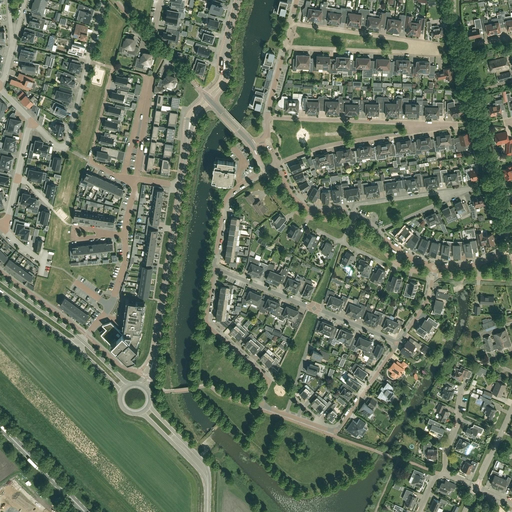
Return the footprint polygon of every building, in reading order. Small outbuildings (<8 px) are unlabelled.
[(223,7),(222,7),(223,3),(213,0),(212,0),(212,3),(209,2),(209,3),(208,6),(207,7),(213,8),(212,11),(214,12),(213,12),(214,12),(213,13),(217,14),(217,13),(221,15),(223,7)] [(314,21),(316,9),(316,7),(310,7),(310,1),(307,0),(304,9),(309,10),(308,19),(310,19),(310,20),(314,21)] [(287,2),(280,1),(278,7),(279,7),(278,12),(280,13),(285,14),(286,8),(285,8),(287,2)] [(321,14),(325,15),(326,7),(326,4),(321,3),(320,6),(320,9),(319,9),(316,9),(314,21),(318,21),(318,20),(320,21),(321,14)] [(77,10),(80,11),(78,19),(90,22),(90,20),(91,20),(94,9),(79,4),(77,10)] [(42,17),(44,8),(33,5),(32,10),(33,10),(32,12),(35,12),(35,16),(42,17)] [(180,19),(182,13),(183,13),(184,9),(175,7),(174,11),(168,10),(167,10),(166,14),(167,14),(167,16),(180,19)] [(334,23),(335,13),(333,13),(332,11),(333,8),(326,7),(325,15),(324,17),(325,17),(325,15),(328,16),(327,22),(329,22),(329,23),(330,23),(332,23),(332,22),(334,23)] [(354,26),(355,13),(351,12),(352,9),(346,8),(346,11),(345,18),(348,18),(347,25),(348,25),(348,26),(351,26),(351,25),(354,26)] [(364,20),(366,9),(360,8),(359,10),(358,12),(356,12),(355,13),(354,26),(356,26),(356,27),(359,27),(359,26),(360,26),(361,20),(362,20),(364,20)] [(375,15),(376,14),(369,13),(370,11),(369,10),(366,9),(364,20),(367,20),(368,21),(367,27),(368,28),(367,29),(371,29),(371,28),(373,28),(375,15)] [(345,18),(346,11),(341,10),(340,11),(339,12),(335,12),(335,13),(334,23),(335,23),(336,24),(337,24),(338,24),(339,23),(340,24),(341,18),(344,18),(344,20),(345,18)] [(384,23),(386,13),(379,12),(378,15),(375,15),(373,28),(375,29),(375,30),(379,30),(379,29),(380,29),(381,23),(382,22),(384,23)] [(393,31),(395,19),(391,19),(391,17),(390,16),(391,12),(386,12),(386,13),(384,23),(387,24),(387,25),(387,30),(388,31),(390,32),(390,31),(393,31)] [(511,29),(511,20),(508,20),(508,16),(505,17),(504,13),(500,14),(502,20),(505,20),(507,31),(511,31),(511,29)] [(216,29),(218,22),(214,20),(215,16),(207,14),(206,18),(207,18),(205,25),(209,26),(209,28),(213,29),(213,28),(216,29)] [(404,25),(406,16),(406,15),(402,14),(402,17),(399,17),(399,20),(395,19),(393,31),(396,32),(396,33),(398,33),(399,32),(400,32),(401,24),(404,25)] [(501,33),(500,28),(498,21),(502,20),(500,14),(497,15),(498,18),(491,19),(492,23),(494,33),(496,32),(496,34),(501,33)] [(35,27),(43,30),(46,20),(30,15),(29,19),(30,20),(29,25),(35,27)] [(179,19),(180,19),(167,16),(165,22),(169,23),(169,24),(171,25),(170,28),(177,30),(179,19)] [(413,34),(415,20),(412,20),(413,17),(406,16),(404,25),(404,26),(407,26),(407,27),(406,33),(407,33),(407,34),(410,35),(411,34),(413,34)] [(425,21),(425,18),(418,17),(418,21),(415,20),(413,34),(415,34),(415,35),(418,36),(418,35),(419,35),(420,29),(421,28),(424,29),(425,21)] [(494,33),(492,23),(488,24),(487,19),(485,20),(485,17),(481,18),(483,31),(487,30),(488,35),(492,35),(492,33),(494,33)] [(431,29),(430,26),(431,26),(430,20),(427,21),(428,26),(427,26),(428,32),(431,32),(432,38),(444,36),(442,27),(438,27),(438,25),(434,26),(434,28),(431,29)] [(472,30),(468,30),(470,38),(480,36),(479,28),(482,28),(480,21),(477,21),(478,26),(472,27),(472,30)] [(74,27),(72,36),(83,39),(84,38),(87,39),(88,34),(87,34),(89,27),(78,24),(77,28),(74,27)] [(41,32),(29,28),(28,32),(25,31),(24,36),(23,36),(22,39),(26,41),(26,40),(30,41),(29,42),(33,42),(34,39),(35,34),(40,35),(41,32)] [(213,42),(215,37),(214,37),(214,36),(208,34),(209,31),(201,28),(200,33),(202,34),(201,39),(212,43),(212,41),(213,42)] [(178,38),(180,31),(172,30),(171,34),(164,32),(163,38),(165,39),(165,40),(174,42),(175,38),(178,38)] [(47,47),(52,49),(53,45),(55,37),(51,35),(47,47)] [(127,53),(136,55),(138,47),(135,46),(135,44),(133,43),(134,40),(127,38),(126,41),(124,41),(123,46),(128,48),(127,53)] [(86,47),(81,46),(82,42),(75,41),(74,44),(73,43),(71,49),(77,51),(76,54),(84,56),(85,50),(85,49),(86,47)] [(208,57),(210,50),(204,48),(205,45),(196,42),(195,46),(198,47),(196,53),(208,57)] [(24,50),(21,49),(19,56),(23,57),(22,60),(30,62),(31,58),(33,58),(34,52),(28,51),(29,48),(25,47),(24,50)] [(265,57),(263,63),(270,65),(272,59),(273,60),(274,54),(270,53),(267,52),(266,57),(265,57)] [(135,67),(143,69),(145,63),(151,64),(152,59),(150,58),(151,55),(144,53),(143,57),(141,56),(140,59),(137,58),(135,67)] [(303,69),(303,55),(301,55),(300,54),(298,54),(297,55),(296,64),(293,64),(292,71),(296,71),(296,69),(303,69)] [(305,55),(303,55),(303,69),(309,69),(309,71),(312,72),(312,70),(313,63),(309,63),(310,55),(309,55),(309,54),(306,54),(305,55)] [(323,68),(323,56),(322,56),(322,55),(317,55),(317,56),(316,64),(313,63),(312,70),(319,71),(319,68),(323,68)] [(332,73),(333,64),(330,63),(329,63),(330,56),(329,56),(329,55),(325,55),(325,56),(323,56),(323,68),(322,70),(327,70),(326,71),(329,72),(330,73),(332,73)] [(337,57),(336,61),(333,61),(333,64),(332,73),(338,73),(338,71),(343,71),(343,57),(341,57),(340,56),(338,56),(337,57)] [(353,70),(353,65),(350,64),(349,64),(350,57),(349,57),(349,56),(346,56),(345,57),(343,57),(343,71),(347,71),(347,74),(348,75),(352,76),(353,70)] [(499,82),(511,79),(510,72),(500,75),(499,71),(509,68),(506,57),(489,61),(492,73),(496,71),(499,82)] [(203,74),(206,64),(201,62),(202,59),(197,58),(195,64),(198,65),(195,72),(197,72),(197,73),(200,74),(200,73),(203,74)] [(362,68),(363,58),(357,58),(356,64),(353,64),(353,65),(353,70),(356,71),(356,67),(362,68)] [(370,58),(363,58),(362,68),(362,70),(366,70),(366,73),(372,73),(373,66),(369,66),(370,58)] [(383,69),(383,59),(380,59),(381,58),(377,58),(377,59),(376,64),(375,65),(373,64),(373,66),(372,73),(378,74),(379,71),(383,71),(383,69)] [(69,69),(72,70),(71,71),(75,72),(76,71),(78,72),(79,68),(80,68),(81,65),(78,64),(79,61),(72,59),(71,62),(71,63),(67,62),(66,64),(66,65),(66,68),(69,69)] [(392,74),(393,66),(389,66),(390,59),(385,59),(383,59),(383,69),(385,69),(389,69),(389,73),(391,73),(391,74),(392,74)] [(402,72),(403,60),(402,60),(402,59),(398,59),(398,60),(397,60),(396,65),(396,66),(393,65),(393,66),(392,74),(397,74),(398,74),(398,72),(402,72)] [(412,77),(413,68),(409,68),(410,60),(403,60),(402,72),(402,74),(406,74),(406,76),(410,76),(410,77),(412,77)] [(422,74),(423,61),(422,61),(420,61),(419,61),(418,61),(417,62),(416,64),(413,64),(413,68),(412,77),(412,76),(418,77),(419,74),(422,74)] [(429,62),(428,62),(427,61),(426,61),(424,61),(423,61),(422,74),(429,74),(428,78),(434,78),(435,69),(431,69),(430,67),(429,67),(429,62)] [(22,71),(35,73),(35,69),(39,69),(39,64),(30,63),(29,66),(22,64),(21,69),(22,69),(22,71)] [(451,67),(448,68),(444,69),(445,72),(443,72),(436,73),(437,80),(446,78),(446,80),(448,80),(451,79),(451,78),(454,77),(451,67)] [(70,74),(64,72),(63,73),(58,71),(56,74),(60,76),(59,77),(62,78),(60,83),(65,84),(65,86),(72,87),(73,86),(74,86),(75,82),(71,81),(71,78),(69,78),(70,74)] [(32,82),(33,79),(19,74),(18,78),(23,80),(22,83),(16,80),(14,84),(28,90),(29,87),(31,88),(31,86),(32,87),(33,83),(32,83),(33,82),(32,82)] [(175,78),(168,75),(167,78),(165,78),(164,80),(160,79),(158,85),(161,87),(163,83),(174,87),(176,82),(174,81),(175,78)] [(116,79),(115,79),(114,82),(115,83),(123,85),(122,89),(129,91),(131,84),(127,83),(128,79),(127,79),(127,78),(124,77),(124,78),(117,76),(116,79)] [(71,94),(72,91),(60,88),(60,91),(57,90),(56,97),(65,99),(64,103),(68,104),(69,101),(70,101),(72,94),(71,94)] [(111,98),(111,99),(119,101),(118,102),(122,103),(122,102),(123,102),(124,98),(127,99),(127,96),(134,98),(135,93),(121,90),(120,94),(113,92),(112,94),(111,94),(111,98)] [(261,103),(263,93),(256,91),(253,102),(254,102),(253,107),(255,108),(260,109),(261,103)] [(29,107),(32,104),(37,105),(38,100),(34,96),(30,99),(23,92),(18,97),(26,105),(26,104),(29,107)] [(158,93),(154,120),(160,121),(164,94),(158,93)] [(302,104),(303,96),(303,94),(299,93),(299,97),(292,97),(292,100),(292,112),(295,112),(295,111),(298,111),(299,103),(302,104)] [(402,109),(402,99),(402,98),(402,95),(397,95),(396,96),(396,98),(395,98),(395,102),(395,104),(392,103),(392,115),(395,115),(395,116),(397,116),(398,116),(399,109),(402,109)] [(172,96),(170,111),(176,112),(177,106),(179,106),(180,97),(172,96)] [(292,112),(292,100),(287,100),(287,97),(287,96),(282,96),(281,100),(280,100),(279,101),(279,102),(279,103),(279,104),(279,105),(280,105),(280,106),(281,106),(282,106),(282,107),(285,107),(285,111),(288,111),(288,112),(292,112)] [(312,112),(312,98),(308,98),(308,96),(303,96),(302,104),(302,105),(305,105),(306,106),(305,112),(306,112),(307,113),(309,113),(309,112),(312,112)] [(322,106),(323,96),(319,96),(317,99),(312,98),(312,112),(314,113),(315,113),(317,113),(318,113),(319,107),(320,106),(322,106)] [(332,113),(332,101),(329,101),(329,99),(328,98),(326,98),(326,96),(323,96),(322,106),(325,106),(326,107),(325,113),(326,113),(326,114),(330,114),(330,113),(332,113)] [(342,107),(342,100),(343,96),(339,96),(339,98),(337,98),(336,100),(335,101),(332,101),(332,113),(334,113),(334,114),(337,114),(337,113),(338,113),(339,107),(340,107),(340,106),(342,107)] [(432,117),(432,105),(429,105),(427,103),(427,101),(423,100),(423,99),(424,99),(424,96),(423,96),(423,97),(422,109),(422,110),(425,110),(426,111),(425,116),(426,116),(427,118),(429,118),(430,117),(432,117)] [(382,107),(383,97),(378,97),(376,98),(376,103),(372,103),(372,116),(376,116),(376,115),(378,115),(379,107),(382,107)] [(392,115),(392,103),(389,103),(389,101),(388,100),(388,99),(387,97),(383,97),(382,107),(382,108),(385,108),(386,109),(385,115),(386,115),(386,116),(389,116),(389,115),(392,115)] [(422,109),(423,97),(417,97),(417,100),(416,103),(416,104),(412,104),(412,117),(416,117),(416,116),(419,116),(419,109),(422,109)] [(412,117),(412,104),(408,104),(408,101),(408,98),(404,98),(402,99),(402,109),(405,109),(405,116),(408,116),(407,117),(412,117)] [(359,106),(362,106),(362,99),(356,99),(356,102),(355,102),(355,104),(352,104),(352,115),(356,115),(356,114),(358,114),(359,106)] [(372,116),(372,103),(368,103),(369,100),(362,99),(362,106),(366,107),(365,114),(368,114),(368,115),(372,116)] [(493,106),(489,107),(491,116),(501,113),(501,114),(500,106),(503,106),(502,99),(495,100),(495,102),(493,103),(493,105),(493,106)] [(352,115),(352,104),(349,104),(350,100),(342,100),(342,107),(346,107),(345,114),(348,114),(348,115),(352,115)] [(56,106),(54,111),(58,113),(57,116),(61,117),(62,115),(64,116),(67,110),(63,109),(65,106),(56,101),(54,105),(56,106)] [(454,101),(448,103),(447,103),(447,111),(448,111),(451,111),(452,117),(463,115),(463,114),(463,113),(464,113),(463,110),(462,110),(461,105),(455,106),(454,101)] [(436,105),(432,105),(432,117),(434,117),(435,118),(437,118),(438,117),(439,112),(440,111),(440,110),(443,110),(443,102),(436,102),(436,105)] [(115,115),(115,116),(118,116),(119,116),(120,112),(124,113),(125,106),(117,104),(117,108),(109,106),(107,113),(115,115)] [(178,112),(176,112),(170,111),(168,127),(159,126),(154,125),(173,128),(174,122),(176,122),(178,112)] [(8,118),(7,124),(20,127),(21,127),(22,122),(21,122),(21,121),(14,119),(15,116),(10,115),(9,118),(8,118)] [(105,124),(104,124),(103,127),(104,127),(112,130),(115,131),(115,130),(116,131),(117,126),(119,127),(121,121),(114,119),(113,122),(106,120),(105,124)] [(59,136),(59,135),(62,135),(63,132),(65,127),(64,127),(64,126),(62,125),(63,122),(57,121),(56,126),(54,126),(52,131),(55,131),(54,133),(56,134),(56,135),(59,136)] [(19,132),(21,127),(20,127),(7,124),(6,130),(4,130),(4,133),(10,134),(11,131),(19,133),(19,132)] [(175,128),(173,128),(154,125),(152,136),(157,137),(159,128),(160,129),(164,130),(164,129),(167,129),(165,143),(171,144),(172,138),(174,138),(175,128)] [(507,132),(495,135),(496,140),(495,140),(495,141),(496,143),(497,143),(497,144),(507,142),(506,150),(507,150),(507,155),(511,155),(511,141),(511,138),(508,138),(507,132)] [(10,138),(10,134),(4,133),(3,136),(7,137),(5,142),(3,142),(16,145),(17,140),(16,140),(16,139),(10,138)] [(116,139),(117,135),(110,133),(109,137),(101,136),(101,139),(100,139),(100,140),(100,143),(112,146),(114,139),(116,139)] [(459,142),(456,143),(458,151),(465,149),(464,144),(470,143),(469,139),(470,138),(469,135),(468,134),(468,133),(459,135),(460,139),(459,141),(459,142)] [(450,134),(443,135),(445,147),(448,147),(448,150),(455,149),(454,140),(451,140),(450,134)] [(445,147),(443,135),(437,136),(438,142),(437,142),(434,143),(435,144),(436,151),(439,151),(439,150),(445,149),(445,147)] [(428,136),(423,137),(425,150),(429,149),(429,152),(436,151),(435,144),(431,145),(430,137),(428,137),(428,136)] [(425,150),(423,137),(419,138),(419,139),(417,139),(418,146),(415,147),(416,154),(422,153),(421,150),(425,150)] [(416,154),(415,147),(411,147),(410,140),(408,140),(407,139),(404,140),(405,151),(408,151),(409,152),(410,155),(416,154)] [(42,145),(43,142),(43,141),(43,142),(41,141),(38,140),(36,140),(34,147),(31,147),(29,153),(33,154),(34,152),(40,153),(42,145)] [(405,151),(404,140),(400,141),(397,142),(398,149),(395,149),(396,155),(396,157),(402,156),(401,153),(402,152),(405,151)] [(173,144),(171,144),(165,143),(157,141),(151,141),(150,152),(155,153),(156,144),(165,145),(163,159),(169,159),(170,153),(171,154),(173,144)] [(16,146),(16,145),(3,142),(2,148),(0,148),(0,151),(6,153),(7,150),(14,151),(15,150),(15,151),(16,146)] [(388,142),(384,143),(385,153),(388,153),(389,156),(396,155),(395,149),(395,148),(392,149),(391,148),(390,143),(388,143),(388,142)] [(386,158),(385,153),(384,143),(380,143),(380,144),(377,145),(378,152),(375,153),(376,159),(376,160),(386,158)] [(44,145),(42,145),(40,153),(39,155),(46,157),(46,159),(50,160),(51,158),(46,157),(47,153),(49,146),(47,146),(48,145),(44,144),(44,145)] [(100,160),(104,161),(104,160),(106,160),(108,154),(117,157),(119,150),(102,146),(102,147),(101,152),(98,151),(96,158),(101,159),(100,160)] [(366,159),(364,147),(362,147),(361,146),(359,146),(359,148),(358,148),(359,154),(355,155),(356,161),(362,161),(362,159),(366,159)] [(371,146),(364,147),(366,159),(370,158),(370,159),(376,159),(375,153),(372,153),(371,146)] [(356,161),(355,155),(353,156),(353,155),(351,154),(350,149),(347,149),(347,148),(343,149),(345,161),(349,160),(350,161),(350,163),(351,164),(356,163),(356,161)] [(345,161),(343,149),(340,150),(340,151),(337,151),(338,158),(334,159),(336,167),(341,166),(342,165),(342,162),(342,161),(345,161)] [(6,155),(6,153),(0,151),(0,154),(0,160),(12,163),(12,164),(14,158),(13,158),(13,157),(6,155)] [(324,154),(322,155),(325,166),(328,166),(328,167),(330,168),(335,167),(333,158),(331,159),(330,158),(328,153),(327,153),(327,152),(324,153),(324,154)] [(325,166),(322,155),(320,155),(320,154),(317,155),(317,156),(316,157),(317,161),(316,163),(313,163),(313,164),(314,167),(315,170),(322,168),(321,166),(321,165),(325,164),(325,166)] [(60,165),(61,163),(61,162),(61,158),(54,157),(53,163),(50,163),(48,170),(52,170),(52,167),(59,169),(60,165)] [(171,160),(169,159),(163,159),(161,175),(168,176),(168,175),(166,175),(167,169),(169,169),(171,160)] [(11,169),(12,164),(12,163),(0,160),(0,170),(2,171),(3,168),(10,169),(11,169)] [(213,171),(212,178),(216,178),(215,181),(229,183),(230,181),(233,181),(234,174),(236,166),(233,166),(234,162),(218,160),(217,163),(214,163),(213,171)] [(296,164),(290,166),(293,173),(302,169),(301,166),(304,164),(304,163),(303,160),(303,161),(302,160),(296,163),(296,164)] [(505,178),(506,179),(508,179),(508,180),(511,179),(511,178),(511,177),(511,172),(511,165),(507,167),(507,169),(503,169),(505,175),(504,175),(505,178)] [(36,170),(37,169),(27,167),(25,173),(29,174),(28,179),(32,180),(34,181),(36,170)] [(452,184),(451,174),(447,174),(446,169),(440,170),(440,171),(441,178),(445,177),(446,184),(452,184)] [(454,173),(451,174),(452,184),(458,183),(457,176),(461,175),(460,169),(454,170),(454,173)] [(465,170),(467,175),(469,175),(470,175),(471,180),(478,179),(476,172),(477,172),(476,169),(472,170),(473,170),(469,171),(469,169),(465,170)] [(46,173),(36,170),(34,181),(36,181),(37,181),(37,182),(40,182),(41,182),(42,177),(45,177),(46,173)] [(1,182),(7,183),(9,177),(3,176),(4,172),(0,171),(0,182),(0,183),(1,182)] [(441,178),(440,171),(433,172),(434,177),(431,177),(433,187),(437,187),(437,186),(439,186),(438,179),(441,178)] [(82,182),(87,185),(92,174),(87,172),(85,176),(83,175),(80,182),(82,182)] [(302,179),(303,183),(307,181),(307,180),(309,179),(307,174),(304,176),(303,172),(294,175),(295,178),(294,179),(295,181),(296,181),(302,179)] [(421,181),(420,174),(420,173),(415,174),(413,176),(414,178),(411,179),(413,189),(415,189),(415,190),(418,190),(418,189),(419,188),(418,183),(419,182),(422,182),(421,181)] [(433,187),(431,177),(428,177),(427,173),(420,174),(421,181),(425,180),(426,187),(428,187),(428,188),(433,187)] [(87,185),(93,187),(94,185),(97,177),(92,174),(87,185)] [(401,178),(402,185),(402,188),(406,187),(406,190),(407,190),(408,191),(410,191),(411,190),(413,189),(411,179),(411,176),(401,178)] [(99,187),(103,179),(97,177),(94,185),(99,187)] [(53,197),(55,185),(49,184),(50,178),(46,178),(44,188),(47,189),(46,195),(53,197)] [(402,188),(402,185),(401,178),(391,180),(393,192),(394,192),(395,192),(396,192),(397,191),(398,191),(399,190),(399,188),(402,188)] [(99,187),(104,190),(108,181),(103,179),(99,187)] [(360,190),(362,190),(361,180),(357,180),(358,183),(354,184),(355,188),(354,189),(352,189),(353,199),(358,198),(358,197),(360,197),(359,191),(360,191),(360,190)] [(373,195),(372,186),(368,187),(367,183),(361,183),(361,180),(362,190),(366,190),(367,196),(368,196),(370,196),(371,195),(373,195)] [(393,192),(391,180),(381,181),(382,187),(385,186),(386,192),(387,192),(389,192),(390,192),(391,192),(392,192),(393,192)] [(104,190),(109,192),(113,184),(108,181),(104,190)] [(309,183),(307,181),(303,183),(299,185),(300,188),(300,189),(301,191),(302,191),(307,188),(308,189),(311,191),(314,187),(315,185),(314,183),(312,184),(311,182),(309,183)] [(382,187),(381,181),(375,182),(375,186),(372,186),(373,195),(375,195),(376,195),(378,195),(378,194),(379,194),(378,187),(382,187)] [(353,199),(352,189),(349,190),(348,185),(347,186),(347,182),(341,183),(341,184),(343,194),(343,198),(347,197),(347,199),(349,199),(349,200),(353,199)] [(115,194),(118,186),(113,184),(109,192),(115,194)] [(343,194),(341,184),(335,185),(336,189),(332,190),(333,196),(333,201),(336,201),(337,201),(339,201),(340,200),(339,195),(343,194)] [(119,199),(124,188),(118,186),(115,194),(114,196),(119,199)] [(163,196),(164,190),(161,190),(161,187),(153,186),(152,194),(163,196)] [(322,194),(322,190),(322,186),(320,186),(318,190),(314,187),(311,191),(309,196),(311,198),(311,199),(313,200),(314,199),(315,200),(319,194),(322,194)] [(330,196),(333,196),(332,190),(331,190),(322,190),(322,194),(322,201),(329,202),(329,196),(330,196)] [(30,197),(30,194),(27,194),(27,193),(24,192),(24,193),(23,193),(22,196),(20,196),(18,203),(27,205),(28,205),(30,197)] [(250,194),(245,197),(250,204),(255,200),(250,194)] [(483,196),(473,199),(474,205),(469,207),(472,213),(476,211),(475,207),(485,205),(483,196)] [(35,198),(36,197),(33,197),(32,197),(30,197),(28,205),(27,205),(27,208),(38,210),(39,203),(35,202),(36,198),(35,198)] [(253,205),(260,215),(266,210),(260,201),(253,205)] [(461,201),(455,204),(459,213),(461,212),(463,216),(470,213),(470,210),(466,202),(462,204),(461,201)] [(448,207),(442,210),(447,219),(449,218),(450,219),(452,220),(457,217),(455,211),(452,212),(451,212),(448,207)] [(50,212),(48,211),(49,210),(44,209),(44,210),(43,210),(42,215),(38,215),(36,223),(36,225),(40,226),(40,224),(42,225),(43,222),(47,223),(50,212)] [(435,213),(426,217),(426,218),(425,219),(426,223),(428,222),(429,225),(435,222),(436,225),(443,222),(441,217),(438,218),(435,213)] [(286,225),(283,222),(286,218),(283,216),(284,216),(283,215),(282,216),(280,214),(278,216),(273,220),(274,221),(273,222),(277,225),(276,228),(281,232),(286,225)] [(239,224),(240,219),(243,219),(244,216),(238,215),(237,218),(231,217),(230,223),(242,224),(239,224)] [(159,224),(160,218),(150,217),(148,217),(147,225),(155,227),(156,224),(159,224)] [(21,238),(24,225),(25,222),(19,220),(19,219),(15,218),(13,225),(17,226),(16,232),(16,233),(22,234),(21,238)] [(29,232),(33,233),(34,227),(24,225),(21,238),(28,239),(29,234),(29,232)] [(155,229),(155,227),(147,225),(146,234),(157,236),(158,230),(155,229)] [(300,228),(293,225),(291,229),(290,228),(289,231),(289,232),(288,235),(291,237),(291,238),(298,242),(301,236),(297,234),(297,233),(300,228)] [(407,243),(413,233),(415,231),(412,228),(408,230),(405,227),(403,229),(402,228),(396,231),(397,234),(398,234),(397,236),(400,239),(401,238),(402,239),(405,236),(409,239),(407,243)] [(481,232),(477,234),(480,245),(484,244),(484,243),(486,242),(486,246),(494,244),(493,240),(494,240),(493,236),(492,237),(492,234),(482,236),(481,232)] [(315,237),(308,233),(307,237),(306,236),(304,239),(305,239),(304,243),(307,245),(306,246),(309,248),(308,250),(312,253),(316,244),(313,243),(313,242),(315,237)] [(418,249),(423,238),(419,236),(419,237),(418,237),(413,233),(414,233),(413,233),(407,243),(411,246),(411,245),(413,246),(415,242),(420,245),(417,249),(418,249)] [(40,250),(42,240),(36,239),(37,236),(34,235),(32,241),(35,242),(34,249),(40,250)] [(429,254),(433,242),(429,240),(428,241),(423,239),(423,238),(418,249),(422,251),(422,250),(424,251),(426,247),(430,249),(429,254)] [(464,243),(464,245),(466,255),(471,255),(470,253),(472,253),(471,248),(475,248),(474,241),(470,241),(470,242),(470,243),(464,244),(464,243)] [(332,245),(326,242),(325,244),(323,243),(321,247),(323,248),(321,252),(323,252),(323,254),(327,256),(331,258),(334,252),(331,251),(332,249),(331,247),(332,245)] [(441,256),(443,244),(439,243),(438,244),(432,242),(433,242),(429,254),(434,255),(434,254),(436,254),(437,249),(442,251),(441,256)] [(466,255),(464,245),(460,245),(459,242),(453,242),(453,244),(454,257),(458,257),(458,255),(460,255),(460,251),(465,250),(466,255)] [(454,257),(453,244),(449,244),(449,245),(443,244),(441,256),(446,257),(446,255),(448,256),(448,251),(453,252),(453,257),(454,257)] [(79,255),(78,246),(72,247),(72,248),(70,248),(70,258),(74,257),(74,258),(80,257),(79,255)] [(8,256),(4,252),(0,256),(0,262),(1,264),(7,257),(8,256)] [(354,256),(347,252),(345,256),(344,256),(343,256),(342,258),(343,259),(342,263),(347,265),(345,267),(347,268),(346,271),(348,272),(347,275),(351,276),(353,270),(349,268),(350,267),(349,266),(354,256)] [(237,262),(236,262),(237,256),(226,255),(225,260),(231,261),(230,265),(236,266),(237,262)] [(257,266),(257,265),(259,260),(248,256),(248,262),(245,269),(248,270),(248,272),(250,273),(249,273),(253,275),(257,266)] [(9,270),(15,262),(14,263),(10,259),(4,267),(9,270)] [(365,261),(360,260),(357,269),(362,271),(361,275),(368,278),(372,267),(367,265),(368,264),(365,263),(365,261)] [(14,273),(20,265),(15,262),(9,270),(14,273)] [(266,272),(266,271),(268,265),(262,262),(260,267),(257,266),(253,275),(257,277),(258,276),(260,277),(262,270),(266,272)] [(269,263),(268,265),(266,271),(269,272),(266,279),(272,282),(276,273),(273,272),(274,270),(273,269),(275,265),(269,263)] [(18,277),(24,269),(23,270),(19,266),(20,265),(14,273),(18,277)] [(284,279),(286,274),(289,267),(285,266),(284,269),(282,268),(280,272),(279,272),(278,274),(276,273),(272,282),(278,284),(281,277),(284,279)] [(383,270),(379,268),(378,268),(376,273),(374,272),(370,280),(376,283),(378,280),(382,282),(385,276),(384,275),(386,271),(383,270)] [(23,280),(30,271),(29,271),(29,272),(24,269),(18,277),(23,280)] [(34,274),(30,271),(23,280),(28,284),(34,274)] [(291,290),(295,280),(291,278),(292,276),(286,274),(284,279),(283,282),(286,283),(285,287),(285,289),(287,289),(288,289),(291,290)] [(394,276),(392,282),(389,281),(386,289),(390,290),(391,286),(395,288),(394,288),(398,289),(399,289),(400,286),(401,286),(402,283),(400,283),(402,279),(398,277),(397,277),(394,276)] [(301,291),(303,285),(305,281),(300,278),(299,281),(297,281),(295,280),(291,290),(293,291),(293,292),(295,293),(296,292),(297,292),(298,290),(301,291)] [(306,279),(305,281),(303,285),(306,287),(302,295),(303,295),(303,296),(306,297),(306,296),(309,297),(312,291),(314,291),(315,287),(311,285),(312,282),(306,279)] [(418,284),(410,282),(409,288),(406,288),(404,295),(409,297),(410,293),(415,294),(416,291),(417,288),(416,288),(418,284)] [(232,293),(233,288),(233,285),(227,284),(227,287),(221,286),(220,292),(232,293)] [(448,299),(448,298),(449,294),(447,293),(447,289),(438,288),(438,289),(439,289),(438,291),(437,291),(435,295),(437,296),(436,299),(435,299),(434,304),(435,305),(434,309),(434,308),(432,313),(431,313),(437,314),(437,313),(439,313),(441,308),(442,308),(444,302),(446,302),(446,303),(446,298),(448,299)] [(333,308),(337,298),(334,297),(333,296),(335,293),(328,290),(325,298),(328,299),(328,300),(328,301),(327,305),(329,306),(329,307),(333,308)] [(251,304),(252,303),(256,292),(252,291),(252,292),(250,291),(247,297),(243,296),(242,303),(246,305),(247,302),(251,304)] [(260,294),(256,292),(252,303),(252,302),(258,304),(257,308),(260,309),(262,304),(263,303),(259,301),(262,296),(260,295),(260,294)] [(345,306),(345,304),(348,298),(342,296),(341,299),(340,299),(337,298),(333,308),(336,310),(337,309),(339,310),(342,304),(345,306)] [(493,304),(493,297),(481,296),(480,303),(493,304)] [(64,309),(70,301),(66,297),(60,305),(64,309)] [(271,308),(274,301),(272,300),(271,299),(269,298),(269,299),(268,298),(265,306),(262,304),(260,309),(259,311),(265,313),(266,310),(267,311),(268,307),(271,308)] [(351,316),(356,306),(353,304),(352,303),(354,300),(348,298),(345,304),(349,306),(346,313),(348,314),(347,314),(349,315),(351,316)] [(69,312),(75,304),(70,301),(64,309),(69,312)] [(140,333),(141,326),(144,303),(129,301),(125,323),(124,331),(127,332),(125,334),(128,337),(127,338),(122,333),(123,331),(119,330),(111,322),(102,325),(106,329),(101,334),(108,341),(116,349),(117,348),(118,349),(117,350),(122,355),(123,356),(125,357),(128,360),(136,357),(132,353),(138,348),(136,346),(141,333),(140,333)] [(277,302),(274,301),(271,308),(274,310),(272,314),(278,317),(280,312),(281,310),(278,309),(280,303),(279,302),(278,301),(277,302)] [(74,316),(80,307),(75,304),(69,312),(74,316)] [(362,316),(363,313),(366,307),(360,304),(359,307),(356,306),(351,316),(352,316),(353,317),(355,317),(357,318),(359,314),(362,316)] [(289,316),(293,308),(289,306),(289,307),(286,306),(283,313),(280,312),(278,317),(278,318),(283,321),(284,318),(285,318),(287,315),(289,316)] [(370,324),(374,314),(371,313),(373,309),(366,306),(366,307),(363,313),(367,314),(364,320),(366,321),(366,322),(370,324)] [(78,319),(84,311),(80,307),(74,316),(78,319)] [(297,309),(293,308),(289,316),(293,318),(292,318),(293,320),(294,321),(292,327),(297,329),(302,319),(298,318),(298,319),(296,318),(299,311),(297,310),(297,309)] [(83,322),(89,314),(84,311),(78,319),(83,322)] [(382,320),(385,314),(378,311),(376,315),(374,314),(370,324),(374,326),(374,325),(376,325),(379,319),(382,320)] [(229,324),(225,320),(226,314),(228,315),(217,313),(216,319),(221,319),(220,323),(226,327),(229,324)] [(388,331),(393,321),(389,319),(390,316),(385,314),(382,320),(385,322),(383,327),(385,329),(388,330),(388,331)] [(396,322),(393,321),(388,331),(389,331),(393,332),(395,332),(395,331),(399,332),(403,322),(398,319),(396,322)] [(420,325),(416,330),(418,332),(418,334),(423,338),(428,331),(432,325),(436,327),(438,324),(432,319),(430,323),(425,320),(421,326),(420,325)] [(485,332),(496,327),(493,320),(492,320),(491,319),(483,322),(483,323),(482,324),(485,332)] [(234,336),(242,327),(242,326),(240,328),(236,325),(237,323),(235,321),(231,326),(233,328),(230,331),(232,333),(231,334),(234,336)] [(325,333),(329,323),(324,321),(323,322),(322,321),(320,327),(317,325),(315,331),(318,332),(319,330),(325,333)] [(334,325),(329,323),(325,333),(330,335),(330,337),(333,338),(335,333),(332,332),(334,326),(333,326),(334,325)] [(244,338),(248,333),(249,332),(242,327),(234,336),(236,338),(237,337),(239,339),(242,336),(244,338)] [(343,341),(347,331),(344,329),(343,330),(341,329),(338,335),(335,333),(333,338),(331,343),(334,345),(336,341),(339,343),(340,340),(343,341)] [(498,350),(511,345),(505,330),(493,335),(497,345),(494,346),(490,336),(484,338),(488,352),(494,350),(494,349),(498,348),(498,350)] [(351,332),(347,331),(343,341),(346,342),(346,343),(345,346),(351,349),(353,342),(351,340),(353,334),(351,333),(351,332)] [(246,347),(248,349),(257,340),(253,336),(253,335),(251,333),(246,339),(248,341),(245,345),(247,347),(246,347)] [(362,348),(366,338),(362,337),(361,337),(359,337),(357,343),(354,342),(353,342),(351,349),(350,349),(356,351),(357,349),(358,349),(359,347),(362,348)] [(370,340),(366,338),(362,348),(364,349),(363,351),(364,352),(363,354),(369,357),(372,349),(369,348),(371,342),(369,341),(370,340)] [(264,346),(261,344),(257,340),(248,349),(251,351),(251,350),(254,352),(257,349),(260,352),(264,346)] [(403,347),(400,351),(408,357),(410,353),(411,353),(412,353),(413,353),(413,352),(413,351),(413,350),(415,346),(418,348),(420,345),(415,341),(413,343),(412,343),(411,343),(408,341),(405,345),(404,347),(403,347)] [(372,349),(369,357),(368,358),(373,360),(374,357),(378,359),(381,352),(382,352),(384,347),(377,344),(375,351),(372,349)] [(261,361),(263,363),(270,355),(272,352),(268,349),(265,347),(261,352),(263,354),(260,358),(262,360),(261,361)] [(313,351),(312,350),(311,354),(312,354),(311,356),(320,361),(322,357),(328,359),(330,354),(320,349),(319,353),(313,350),(313,351)] [(274,359),(270,355),(263,363),(266,365),(266,364),(269,366),(270,364),(273,367),(279,360),(276,357),(274,359)] [(309,366),(308,366),(306,371),(312,373),(312,374),(313,374),(314,374),(315,374),(316,374),(317,374),(317,373),(318,373),(319,372),(320,371),(320,370),(322,364),(315,362),(314,365),(310,364),(309,366)] [(396,364),(394,362),(389,369),(393,372),(391,375),(395,378),(397,375),(399,376),(405,367),(397,362),(396,364)] [(355,370),(353,373),(357,375),(363,378),(364,376),(365,376),(367,374),(366,373),(367,373),(361,369),(360,368),(362,366),(355,363),(352,367),(352,368),(355,370)] [(469,379),(472,372),(461,367),(460,370),(457,368),(453,377),(457,379),(457,380),(461,381),(463,376),(465,377),(469,379)] [(356,388),(359,383),(353,379),(355,377),(349,372),(347,375),(348,375),(344,380),(356,388)] [(311,376),(305,374),(303,382),(307,383),(309,380),(311,376)] [(501,396),(505,385),(497,381),(492,393),(501,396)] [(380,390),(381,391),(378,396),(385,400),(387,397),(388,399),(394,391),(392,391),(393,388),(387,382),(384,387),(382,387),(380,390)] [(345,398),(346,397),(348,399),(349,398),(350,398),(351,396),(351,395),(352,393),(347,390),(349,387),(343,383),(341,387),(341,390),(342,390),(340,393),(341,394),(345,398)] [(446,384),(443,391),(441,395),(442,395),(441,397),(446,400),(447,398),(451,399),(454,392),(452,391),(451,391),(450,390),(452,387),(446,384)] [(302,388),(298,393),(301,396),(302,395),(304,398),(305,397),(307,399),(308,399),(310,396),(314,392),(312,389),(307,385),(305,385),(302,388)] [(314,408),(323,399),(318,395),(316,393),(312,398),(314,400),(311,403),(313,405),(312,406),(314,408)] [(338,397),(343,404),(346,402),(341,395),(338,397)] [(329,405),(327,403),(323,399),(314,408),(317,410),(317,409),(320,411),(323,408),(325,410),(329,405)] [(367,404),(364,403),(360,409),(362,411),(362,412),(363,413),(364,414),(365,414),(366,414),(366,413),(369,416),(373,409),(373,408),(377,403),(371,399),(369,403),(368,403),(367,404)] [(484,412),(486,412),(484,415),(492,418),(496,410),(492,408),(492,406),(493,407),(494,405),(491,403),(485,401),(483,406),(486,408),(484,412)] [(449,413),(448,412),(448,411),(444,410),(446,406),(440,403),(436,410),(441,412),(440,414),(438,413),(437,413),(435,416),(436,417),(438,418),(444,421),(446,417),(447,417),(449,413)] [(327,410),(330,412),(327,416),(329,418),(328,419),(332,422),(335,418),(334,417),(337,413),(333,409),(335,406),(333,404),(327,410)] [(436,426),(437,423),(438,422),(430,418),(428,422),(432,424),(429,431),(437,434),(436,436),(440,438),(444,429),(436,426)] [(357,422),(355,421),(353,420),(346,430),(356,437),(359,433),(363,436),(367,429),(363,427),(366,423),(359,419),(357,422)] [(481,434),(483,428),(474,424),(472,427),(471,427),(470,429),(467,427),(465,434),(474,438),(474,437),(477,435),(478,432),(481,434)] [(437,454),(437,449),(433,449),(433,448),(431,448),(430,448),(430,446),(432,443),(424,439),(422,443),(424,444),(424,448),(423,448),(423,454),(427,454),(427,458),(429,458),(429,460),(433,460),(433,458),(436,458),(436,454),(437,454)] [(471,444),(469,443),(460,439),(456,449),(467,453),(468,453),(469,453),(469,452),(471,448),(475,446),(478,447),(479,444),(472,441),(471,444)] [(475,469),(477,464),(477,463),(472,461),(471,463),(466,461),(462,471),(469,474),(472,468),(475,469)] [(421,487),(425,478),(422,476),(423,473),(414,469),(411,476),(414,478),(412,483),(413,483),(412,484),(418,487),(418,486),(421,487)] [(494,485),(497,486),(501,477),(497,476),(499,472),(492,470),(489,478),(491,479),(492,477),(493,478),(491,483),(491,484),(494,486),(494,485)] [(508,477),(506,480),(501,477),(497,486),(499,487),(499,488),(502,489),(502,488),(503,488),(505,483),(508,484),(511,478),(508,477)] [(456,485),(449,482),(445,480),(444,484),(442,483),(439,489),(443,490),(442,492),(447,494),(449,489),(453,490),(456,485)] [(412,507),(416,497),(412,495),(413,492),(407,489),(405,494),(408,495),(404,504),(412,507)] [(442,506),(443,503),(446,504),(447,501),(441,498),(439,501),(434,499),(429,509),(435,511),(436,511),(439,506),(440,506),(442,506)]
